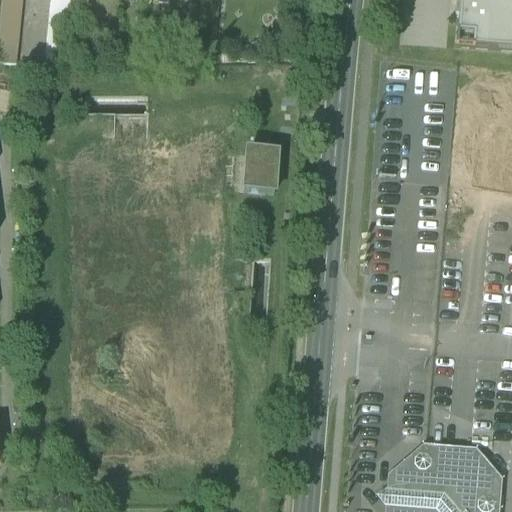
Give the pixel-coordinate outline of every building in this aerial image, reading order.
[(2,0),(0,22),(0,25),(21,28),(23,0),(2,0)] [(66,73),(73,0),(49,0),(42,70),(66,73)] [(511,0),(458,0),(455,51),(511,55),(511,0)] [(0,67),(17,69),(21,28),(0,25),(0,67)] [(243,197),(274,199),(276,160),(246,158),(243,197)] [(498,511),(500,499),(501,484),(476,454),(423,450),(393,476),(390,511),(498,511)]
